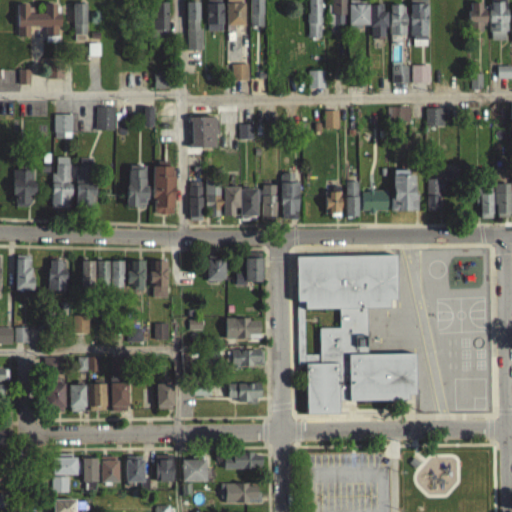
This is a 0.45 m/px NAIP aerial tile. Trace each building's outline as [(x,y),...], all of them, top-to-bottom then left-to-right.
[(262,3),(248,2),(247,32),(261,32),(262,3)] [(328,30),(344,30),(343,2),(327,3),(328,30)] [(306,3),(305,43),(319,44),(320,3),(306,3)] [(220,37),(221,5),(205,4),(204,37),(220,37)] [(242,31),(242,4),(224,4),(224,36),(232,36),(232,31),(242,31)] [(424,4),(408,5),(409,45),(425,45),(424,4)] [(488,46),(505,45),(505,6),(488,6),(488,46)] [(198,7),(184,8),(185,56),(199,56),(198,7)] [(166,39),(165,8),(149,8),(150,42),(159,41),(158,39),(166,39)] [(482,8),(466,8),(467,37),(483,36),(482,8)] [(84,9),(71,9),(72,46),(85,46),(84,9)] [(15,42),(29,42),(29,33),(43,33),(43,41),(57,41),(57,10),(43,10),(43,19),(32,19),(32,11),(15,11),(15,42)] [(346,31),(368,31),(368,42),(384,41),(384,16),(378,16),(378,10),(346,10),(346,31)] [(404,10),(387,11),(388,41),(404,41),(404,10)] [(45,84),(61,84),(61,68),(45,68),(45,84)] [(230,86),(246,86),(246,70),(229,70),(230,86)] [(406,71),(389,71),(390,89),(406,89),(406,71)] [(409,71),(409,90),(428,89),(427,71),(409,71)] [(495,84),(510,84),(510,72),(495,71),(495,84)] [(28,75),(17,75),(17,90),(28,90),(28,75)] [(323,76),(306,76),(306,94),(323,94),(323,76)] [(152,94),(167,94),(167,78),(152,79),(152,94)] [(111,136),(112,113),(94,112),(94,135),(111,136)] [(408,112),(386,113),(386,128),(409,128),(408,112)] [(152,133),(152,113),(141,113),(140,132),(152,133)] [(423,114),(424,132),(442,131),(441,114),(423,114)] [(321,116),(322,134),(337,134),(336,116),(321,116)] [(70,120),(52,120),(52,144),(70,144),(70,120)] [(213,122),(189,123),(190,154),(214,153),(213,122)] [(251,130),(236,130),(237,145),(251,145),(251,130)] [(49,213),(67,213),(68,163),(54,163),(54,179),(50,179),(49,213)] [(75,213),(93,213),(94,190),(90,190),(91,164),(76,164),(75,213)] [(125,213),(144,213),(144,172),(125,171),(125,213)] [(172,172),(151,172),(150,220),(172,220),(172,172)] [(30,213),(31,176),(11,176),(11,213),(30,213)] [(413,216),(413,178),(390,177),(389,216),(413,216)] [(278,179),(278,225),(295,225),(295,179),(278,179)] [(424,216),(439,216),(439,185),(425,184),(424,216)] [(199,187),(187,187),(187,222),(200,222),(199,187)] [(344,223),(356,222),(355,187),(343,187),(344,223)] [(203,222),(218,223),(218,190),(204,189),(203,222)] [(508,189),(492,189),(493,222),(509,222),(508,189)] [(259,222),(273,222),(274,191),(260,190),(259,222)] [(490,191),(475,191),(476,224),(491,224),(490,191)] [(255,194),(221,193),(220,221),(232,222),(232,214),(238,214),(238,221),(254,222),(255,194)] [(385,217),(385,196),(359,197),(360,218),(385,217)] [(338,219),(339,198),(323,197),(323,219),(338,219)] [(295,255),(395,253),(396,297),(387,297),(387,305),(366,305),(367,353),(414,352),(415,392),(406,392),(406,399),(338,400),(338,411),(305,412),(304,362),(319,361),(319,327),(339,326),(338,306),(303,307),(303,299),(296,299),(295,255)] [(30,261),(14,261),(13,296),(30,296),(30,261)] [(233,291),(244,291),(244,287),(260,288),(260,265),(243,264),(242,279),(233,279),(233,291)] [(204,286),(223,286),(222,265),(204,265),(204,286)] [(125,293),(142,294),(143,267),(125,266),(125,293)] [(164,303),(165,267),(149,266),(148,303),(164,303)] [(46,267),(46,296),(62,296),(63,267),(46,267)] [(92,267),(79,267),(79,293),(92,293),(92,267)] [(94,267),(94,292),(107,292),(106,267),(94,267)] [(121,293),(121,267),(108,267),(108,293),(121,293)] [(87,321),(70,321),(70,339),(86,339),(87,321)] [(223,344),(258,344),(258,324),(223,325),(223,344)] [(165,329),(151,329),(152,346),(166,345),(165,329)] [(10,333),(0,332),(0,350),(10,350),(10,333)] [(12,349),(27,349),(27,333),(12,333),(12,349)] [(140,348),(140,334),(126,334),(126,348),(140,348)] [(229,356),(229,372),(261,371),(261,355),(229,356)] [(96,376),(96,362),(75,363),(76,377),(96,376)] [(62,416),(62,384),(42,384),(43,417),(62,416)] [(86,390),(87,417),(104,416),(103,389),(86,390)] [(107,389),(108,417),(125,417),(125,389),(107,389)] [(170,389),(153,390),(154,416),(171,415),(170,389)] [(235,408),(259,407),(258,389),(225,390),(226,404),(235,404),(235,408)] [(83,390),(66,391),(67,418),(83,417),(83,390)] [(208,393),(192,393),(191,401),(208,402),(208,393)] [(222,474),(259,475),(259,459),(222,459),(222,474)] [(170,488),(171,461),(153,461),(153,488),(170,488)] [(116,488),(116,462),(98,462),(98,488),(116,488)] [(123,490),(147,489),(147,484),(141,484),(140,462),(122,462),(123,490)] [(75,463),(48,463),(49,481),(75,480),(75,463)] [(95,464),(80,464),(80,488),(95,487),(95,464)] [(179,488),(203,488),(203,466),(179,465),(179,488)] [(49,498),(66,499),(67,482),(49,482),(49,498)] [(257,509),(257,490),(221,489),(220,508),(257,509)]
